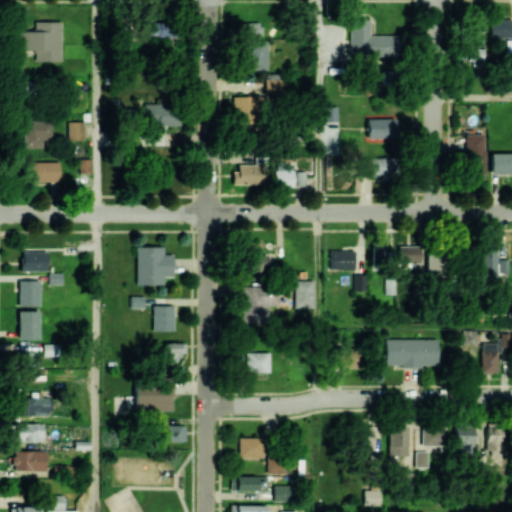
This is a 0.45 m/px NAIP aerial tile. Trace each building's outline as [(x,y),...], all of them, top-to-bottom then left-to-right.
[(489,38),(511,37),(511,18),(489,19),(489,38)] [(166,37),(168,22),(150,19),(147,34),(166,37)] [(396,35),(368,35),(368,20),(348,20),(348,56),(396,55),(396,35)] [(60,21),(33,21),(33,31),(18,31),(17,50),(33,50),(33,60),(60,61),(60,21)] [(260,21),(241,22),(242,35),(261,35),(260,21)] [(481,22),(464,23),(465,62),(483,61),(481,22)] [(246,70),(267,69),(266,40),(240,41),(240,52),(245,52),(246,70)] [(264,93),(282,93),(283,73),(264,73),(264,93)] [(254,95),(232,96),(233,122),(255,121),(254,95)] [(178,125),(178,104),(143,104),(143,121),(156,121),(156,125),(178,125)] [(336,106),(322,106),(322,120),(336,121),(336,106)] [(394,118),(366,118),(366,137),(394,137),(394,118)] [(49,148),(50,120),(22,119),(21,147),(49,148)] [(67,139),(83,139),(83,121),(67,121),(67,139)] [(482,134),(464,134),(463,172),(481,172),(482,134)] [(511,152),(488,153),(488,174),(511,173),(511,152)] [(370,177),(391,177),(391,157),(370,157),(370,177)] [(78,173),(88,173),(88,159),(78,159),(78,173)] [(58,161),(23,161),(23,181),(58,180),(58,161)] [(233,184),(264,184),(264,164),(233,164),(233,184)] [(293,187),(293,170),(273,170),(273,187),(293,187)] [(371,265),(383,265),(382,242),(370,242),(371,265)] [(495,274),(495,243),(477,244),(477,274),(495,274)] [(134,284),(162,284),(163,276),(172,276),(173,254),(162,253),(162,246),(135,245),(134,284)] [(396,263),(419,262),(418,245),(396,246),(396,263)] [(425,271),(441,271),(440,249),(425,249),(425,271)] [(327,269),(353,269),(353,250),(328,250),(327,269)] [(45,251),(20,251),(20,271),(45,270),(45,251)] [(243,271),(265,271),(265,255),(243,255),(243,271)] [(507,259),(496,259),(497,273),(507,272),(507,259)] [(47,273),(47,284),(60,284),(60,273),(47,273)] [(352,290),(365,290),(365,274),(352,274),(352,290)] [(17,305),(38,305),(38,280),(16,280),(17,305)] [(311,280),(293,280),(292,307),(311,307),(311,280)] [(239,323),(266,323),(265,305),(276,305),(276,286),(239,287),(239,323)] [(172,330),(172,304),(150,304),(151,330),(172,330)] [(36,310),(16,310),(16,338),(37,338),(36,310)] [(475,330),(463,330),(463,343),(474,343),(475,330)] [(383,365),(435,366),(435,339),(383,338),(383,365)] [(163,362),(178,363),(178,353),(184,353),(184,342),(163,342),(163,362)] [(495,342),(479,342),(480,372),(496,371),(495,342)] [(56,355),(56,344),(41,344),(41,355),(56,355)] [(339,367),(359,368),(359,347),(339,346),(339,367)] [(36,366),(36,351),(15,351),(16,366),(36,366)] [(267,371),(267,351),(243,351),(243,371),(267,371)] [(171,409),(171,382),(133,384),(133,410),(171,409)] [(14,414),(46,415),(46,397),(37,397),(37,391),(30,391),(29,398),(15,397),(14,414)] [(41,422),(14,423),(15,442),(42,441),(41,422)] [(184,424),(161,424),(161,441),(184,441),(184,424)] [(363,448),(374,448),(373,425),(363,426),(363,448)] [(387,455),(406,455),(407,425),(387,425),(387,455)] [(420,426),(420,445),(443,445),(443,426),(420,426)] [(472,428),(453,427),(452,454),(471,455),(472,428)] [(485,455),(501,455),(502,428),(486,427),(485,455)] [(261,457),(260,437),(237,437),(237,458),(261,457)] [(43,450),(11,451),(12,471),(44,470),(43,450)] [(413,466),(426,466),(426,450),(413,450),(413,466)] [(279,456),(265,457),(265,473),(280,472),(279,456)] [(265,490),(265,476),(234,476),(234,490),(265,490)] [(271,500),(288,501),(289,485),(272,485),(271,500)] [(379,490),(363,489),(363,503),(379,503),(379,490)] [(75,511),(75,510),(63,510),(62,494),(43,494),(43,511),(75,511)]
